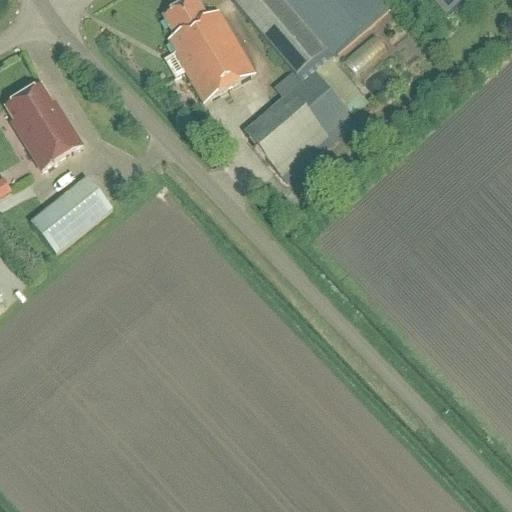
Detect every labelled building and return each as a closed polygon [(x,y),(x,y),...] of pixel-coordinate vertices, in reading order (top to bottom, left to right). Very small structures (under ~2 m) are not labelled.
[(390,16),(376,0),(237,0),(231,5),(301,89),(244,137),(287,189),(358,130),(344,114),(361,100),(331,65),(390,16)] [(428,0),(440,13),(455,0),(428,0)] [(207,23),(196,4),(164,23),(175,41),(169,45),(177,57),(174,59),(176,62),(170,66),(169,70),(178,84),(186,79),(203,109),(255,79),(219,17),(207,23)] [(382,37),(354,64),(365,76),(394,49),(382,37)] [(14,127),(12,129),(42,177),(83,152),(62,117),(59,119),(43,92),(30,100),(27,99),(21,103),(20,106),(7,114),(14,127)] [(0,207),(16,196),(7,183),(0,187),(0,207)] [(112,215),(87,183),(31,228),(57,260),(112,215)]
